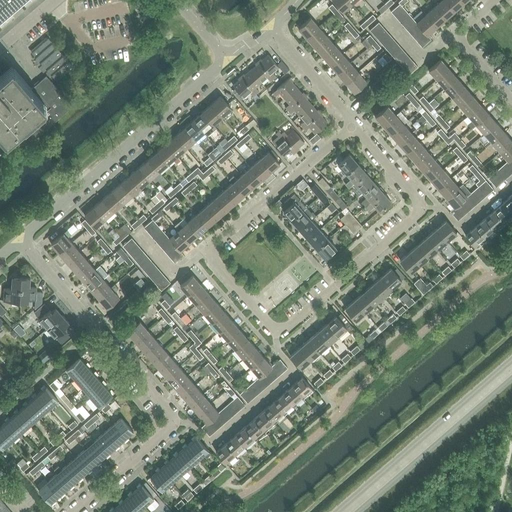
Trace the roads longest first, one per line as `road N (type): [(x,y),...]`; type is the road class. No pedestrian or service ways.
road 1 (residential): [(351,122),(206,252),(281,337)]
road 2 (residential): [(19,239),(229,59)]
road 3 (residential): [(177,423),(19,239)]
road 4 (secondary): [(511,360),(338,511)]
road 5 (secondary): [(358,511),(511,379)]
road 6 (residential): [(281,337),(425,208)]
road 7 (residential): [(177,423),(210,441),(293,367),(281,337)]
road 8 (residential): [(495,0),(454,35),(511,98)]
road 9 (residential): [(75,511),(177,423)]
road 10 (residential): [(351,122),(270,27)]
